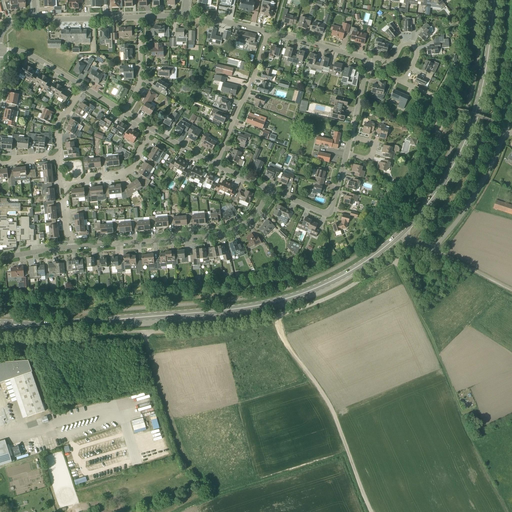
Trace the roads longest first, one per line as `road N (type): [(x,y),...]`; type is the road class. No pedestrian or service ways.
road 1 (primary): [(7,326),(258,306),(326,284),(401,232)]
road 2 (unclassified): [(145,331),(293,310),(336,293),(413,242)]
road 3 (primary): [(401,232),(448,174),(474,120),(494,0)]
road 4 (residential): [(68,249),(217,236),(245,221),(272,190)]
road 5 (track): [(371,511),(338,424),(277,315)]
road 6 (unclassified): [(413,242),(432,250),(475,198),(511,132)]
road 7 (residential): [(214,164),(266,31)]
road 8 (residential): [(272,190),(325,212),(348,151)]
